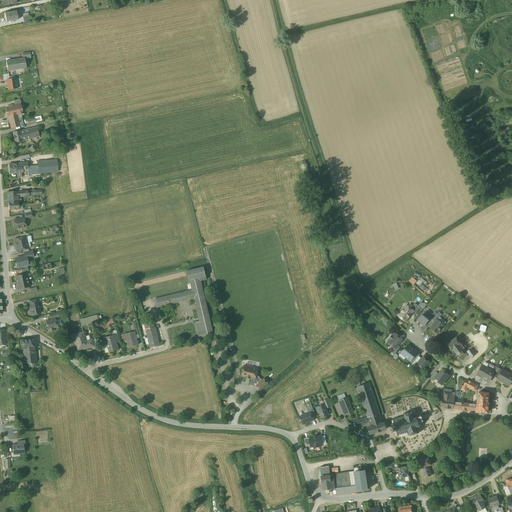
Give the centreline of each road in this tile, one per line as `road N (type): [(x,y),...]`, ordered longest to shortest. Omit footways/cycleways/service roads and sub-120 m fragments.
road 1 (residential): [(293,439),(154,416),(11,321)]
road 2 (residential): [(388,495),(367,436),(334,423),(293,439)]
road 3 (residential): [(502,414),(503,397),(440,361),(414,335)]
